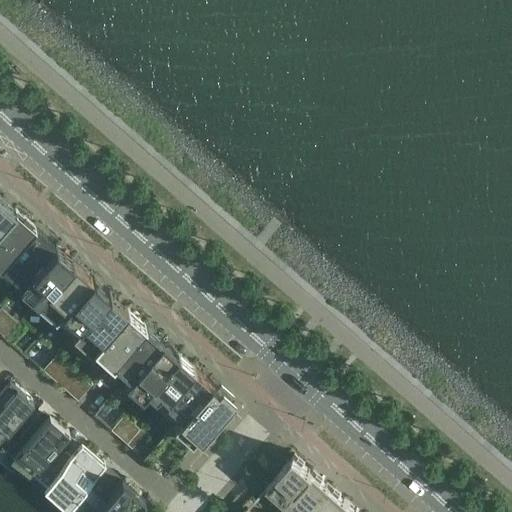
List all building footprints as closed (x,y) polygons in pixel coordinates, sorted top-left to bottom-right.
[(0,226),(16,209),(0,195),(0,226)] [(0,266),(1,266),(35,227),(30,222),(33,218),(25,211),(21,214),(16,209),(0,226),(0,266)] [(36,227),(35,227),(1,266),(20,284),(25,279),(55,244),(54,244),(55,243),(36,227)] [(36,302),(73,260),(55,244),(25,279),(20,284),(18,286),(21,288),(36,302)] [(36,302),(54,318),(91,276),(73,260),(36,302)] [(79,326),(109,291),(91,276),(54,318),(72,333),(78,325),(79,326)] [(93,346),(127,307),(109,291),(79,326),(78,325),(72,333),(91,350),(94,347),(93,346)] [(113,360),(146,323),(127,307),(93,346),(94,347),(112,363),(114,361),(113,360)] [(3,334),(9,340),(20,328),(13,322),(3,334)] [(129,374),(162,337),(146,323),(113,360),(114,361),(129,374)] [(146,388),(178,352),(176,350),(177,349),(170,339),(163,339),(162,337),(129,374),(125,379),(142,394),(147,388),(146,388)] [(79,398),(93,383),(58,350),(44,365),(79,398)] [(162,402),(194,366),(178,352),(146,388),(147,388),(162,402)] [(157,408),(173,422),(210,380),(194,366),(162,402),(157,408)] [(0,436),(33,399),(9,378),(0,388),(0,436)] [(216,385),(210,380),(173,422),(143,457),(160,472),(196,431),(199,435),(234,395),(219,382),(216,385)] [(40,431),(31,423),(19,436),(20,437),(25,441),(10,458),(29,474),(30,475),(69,431),(53,416),(49,421),(40,431)] [(134,449),(140,454),(151,442),(144,437),(134,449)] [(43,485),(47,488),(47,489),(67,506),(105,462),(81,441),(43,485)] [(286,502),(314,471),(304,462),(306,460),(299,454),(297,457),(295,454),(268,485),(268,486),(286,502)] [(307,511),(331,486),(322,478),(324,476),(318,471),(316,473),(314,471),(286,502),(280,510),(282,511),(307,511)] [(125,511),(141,494),(121,476),(89,511),(125,511)] [(339,511),(348,501),(340,494),(342,492),(335,486),(334,488),(331,486),(307,511),(339,511)] [(360,511),(348,501),(339,511),(360,511)]
